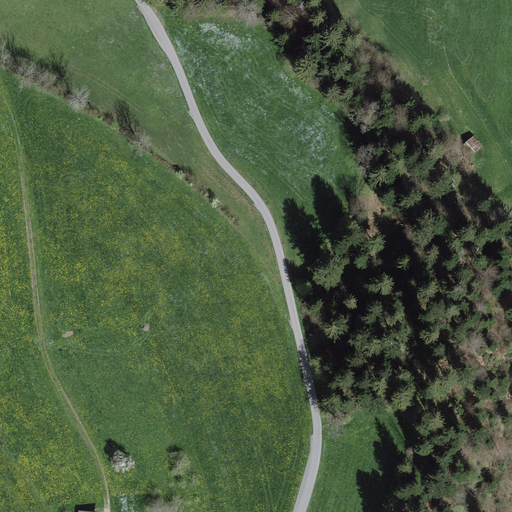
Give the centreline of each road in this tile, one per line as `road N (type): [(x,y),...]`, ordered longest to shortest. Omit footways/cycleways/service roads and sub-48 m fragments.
road 1 (track): [(145,0),(204,133),(275,225),(317,402),(319,453),(299,511)]
road 2 (track): [(0,91),(16,134),(42,348),(101,471),(107,511)]
